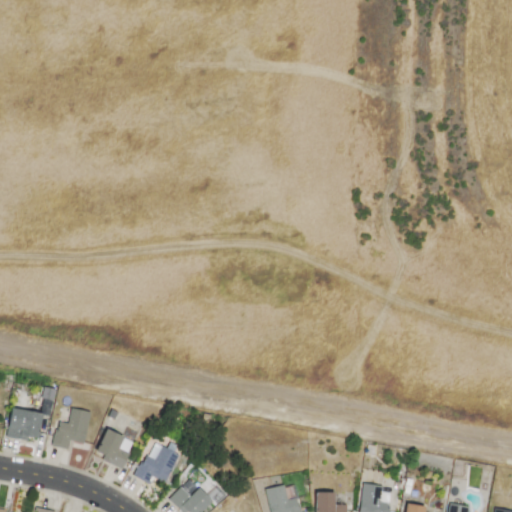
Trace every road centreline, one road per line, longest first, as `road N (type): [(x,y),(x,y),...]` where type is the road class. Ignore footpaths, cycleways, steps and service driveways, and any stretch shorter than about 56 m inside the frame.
road 1 (track): [(511,337),(268,249),(208,244),(124,256),(0,256)]
road 2 (track): [(0,351),(511,449)]
road 3 (tertiary): [(0,467),(64,482),(124,511)]
